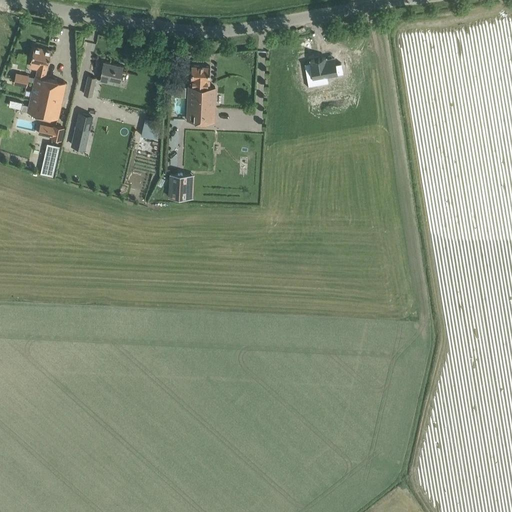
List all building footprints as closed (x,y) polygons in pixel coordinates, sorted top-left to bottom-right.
[(48,64),(51,49),(34,46),(31,59),(42,61),(39,76),(44,77),(47,64),(48,64)] [(55,52),(52,65),(58,66),(55,74),(61,75),(67,55),(55,52)] [(311,62),(305,63),(309,85),(328,81),(327,75),(343,72),(342,62),(336,64),(335,57),(326,59),(326,57),(311,59),(311,62)] [(104,61),(102,71),(100,80),(106,81),(107,77),(120,80),(123,66),(104,61)] [(191,65),(191,85),(209,86),(210,66),(191,65)] [(16,72),(13,83),(18,84),(19,79),(28,80),(29,75),(16,72)] [(96,76),(89,74),(85,93),(92,95),(96,76)] [(58,117),(66,82),(44,77),(39,76),(38,76),(30,111),(58,117)] [(189,85),(188,119),(213,121),(214,102),(215,96),(215,86),(209,86),(191,85),(189,85)] [(79,113),(72,145),(85,148),(93,116),(79,113)] [(54,125),(51,137),(61,139),(64,127),(54,125)] [(60,147),(49,144),(42,175),(53,177),(60,147)] [(170,173),(169,197),(189,198),(190,174),(170,173)]
